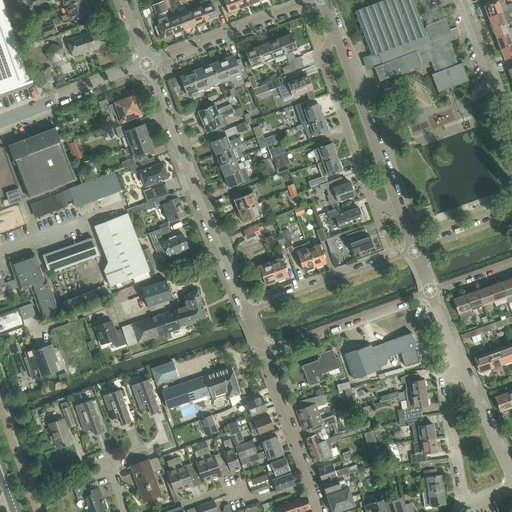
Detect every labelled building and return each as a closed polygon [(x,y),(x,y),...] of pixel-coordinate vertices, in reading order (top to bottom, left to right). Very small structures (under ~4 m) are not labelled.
[(0,0),(0,92),(22,85),(32,81),(2,0),(0,0)] [(71,20),(71,21),(90,13),(84,0),(83,0),(66,7),(68,14),(62,16),(64,23),(71,20)] [(218,17),(211,0),(206,0),(200,3),(207,22),(207,21),(209,22),(212,21),(213,19),(218,17)] [(234,13),(239,11),(239,10),(240,9),(236,0),(223,0),(229,13),(233,12),(234,13)] [(236,0),(240,9),(241,9),(241,10),(246,8),(246,7),(250,5),(247,0),(236,0)] [(380,81),(423,65),(422,64),(432,60),(436,73),(432,74),(439,92),(469,80),(462,63),(458,64),(449,41),(459,36),(456,28),(456,27),(450,30),(445,18),(426,25),(425,21),(421,22),(420,18),(423,17),(420,7),(416,9),(415,4),(418,3),(417,0),(385,0),(386,2),(381,3),(380,0),(371,3),(372,7),(366,9),(365,8),(364,7),(363,7),(361,8),(360,9),(359,10),(359,12),(356,13),(357,17),(356,19),(356,20),(357,21),(358,22),(359,23),(362,29),(360,29),(364,39),(365,38),(368,44),(367,45),(367,47),(368,48),(369,49),(370,50),(374,61),(376,67),(374,67),(380,81)] [(169,20),(166,12),(168,11),(167,9),(164,1),(152,6),(156,16),(157,15),(158,19),(156,20),(159,27),(155,29),(157,34),(161,32),(163,38),(174,34),(169,20)] [(498,1),(484,6),(488,17),(511,8),(511,4),(511,3),(500,8),(498,1)] [(199,3),(201,8),(191,12),(196,26),(207,22),(200,3),(199,3)] [(511,8),(488,17),(493,28),(506,23),(511,20),(509,14),(511,12),(511,8)] [(196,26),(191,12),(180,16),(185,30),(196,26)] [(169,20),(174,34),(185,30),(180,16),(169,20)] [(511,27),(508,29),(506,23),(493,28),(497,38),(511,32),(511,27)] [(58,32),(55,24),(40,30),(43,37),(58,32)] [(104,29),(67,41),(73,57),(109,45),(104,29)] [(501,49),(511,44),(511,38),(511,37),(511,32),(497,38),(501,49)] [(297,49),(291,34),(280,38),(286,54),(290,65),(290,66),(302,62),(300,57),(295,59),(292,51),(297,49)] [(269,43),(275,58),(286,54),(280,38),(269,43)] [(263,62),(275,58),(269,43),(257,47),(263,62)] [(505,60),(511,57),(511,44),(501,49),(505,60)] [(251,67),(263,62),(257,47),(245,52),(249,61),(244,63),(247,70),(252,68),(251,67)] [(61,48),(51,48),(48,58),(57,64),(65,57),(61,48)] [(229,57),(228,58),(223,60),(231,80),(232,84),(248,77),(241,58),(236,61),(234,56),(233,56),(232,56),(229,57)] [(225,80),(225,82),(231,80),(223,60),(218,62),(216,61),(214,62),(213,64),(219,82),(225,80)] [(290,65),(282,68),(285,74),(304,67),(302,62),(290,66),(290,65)] [(207,65),(206,67),(202,68),(210,88),(215,86),(214,84),(219,82),(213,64),(212,65),(210,64),(207,65)] [(48,67),(38,71),(43,85),(53,81),(48,67)] [(192,71),(192,72),(191,72),(199,92),(198,90),(203,88),(204,90),(210,88),(202,68),(197,70),(196,69),(192,71)] [(185,75),(180,77),(188,96),(191,95),(196,106),(203,104),(199,92),(191,72),(190,73),(189,72),(186,73),(185,75)] [(252,89),(258,87),(253,76),(248,78),(252,89)] [(270,82),(267,83),(270,90),(272,90),(278,87),(282,99),(293,95),(293,96),(313,89),(308,76),(289,84),(288,83),(283,85),(280,78),(277,79),(270,82)] [(62,77),(53,81),(56,87),(65,84),(62,77)] [(99,102),(99,103),(103,114),(111,112),(112,115),(115,114),(119,123),(137,117),(138,117),(138,118),(139,118),(140,118),(141,118),(141,117),(142,117),(142,116),(143,116),(143,115),(143,114),(143,113),(143,112),(142,112),(142,111),(141,111),(140,111),(139,111),(136,100),(136,99),(137,99),(137,98),(137,97),(136,96),(136,95),(135,95),(134,95),(133,95),(132,95),(132,96),(131,96),(131,97),(131,98),(109,106),(107,100),(99,102)] [(390,115),(403,110),(400,101),(387,106),(390,115)] [(301,120),(294,122),(296,128),(323,118),(318,104),(305,108),(307,116),(301,118),(301,120)] [(202,122),(233,110),(231,106),(219,111),(219,110),(217,110),(215,105),(198,112),(202,122)] [(233,110),(236,117),(244,114),(241,107),(233,110)] [(223,126),(221,121),(223,120),(223,119),(235,114),(233,110),(202,122),(207,133),(212,130),(214,135),(221,132),(219,127),(223,126)] [(308,138),(328,131),(323,118),(296,128),(297,132),(305,129),(308,138)] [(118,138),(127,135),(131,147),(150,140),(144,124),(131,129),(128,123),(115,128),(118,138)] [(244,123),(235,127),(238,133),(247,130),(244,123)] [(75,179),(55,127),(34,136),(9,145),(29,197),(75,179)] [(212,149),(214,149),(215,154),(242,143),(239,138),(229,142),(227,136),(211,142),(211,144),(211,145),(212,149)] [(135,158),(154,151),(150,140),(131,147),(135,158)] [(242,143),(215,154),(218,159),(217,160),(219,165),(236,159),(243,156),(241,152),(242,151),(244,150),(242,143)] [(332,143),(312,150),(317,164),(337,157),(332,143)] [(283,145),(270,149),(273,158),(286,154),(283,145)] [(79,151),(73,153),(75,160),(82,158),(79,151)] [(273,158),(277,169),(290,164),(286,154),(273,158)] [(342,171),(337,157),(317,164),(322,178),(309,182),(311,189),(319,185),(328,182),(326,176),(328,176),(342,171)] [(263,161),(268,175),(275,172),(269,158),(263,161)] [(134,159),(123,163),(125,168),(130,167),(136,164),(134,159)] [(250,165),(248,160),(238,164),(236,159),(219,165),(221,171),(222,171),(224,176),(240,170),(240,169),(245,167),(245,168),(250,165)] [(149,160),(138,164),(141,172),(146,186),(168,178),(162,163),(151,167),(149,160)] [(240,170),(224,176),(226,181),(226,183),(227,186),(229,187),(230,188),(245,182),(250,180),(245,168),(240,170)] [(70,190),(31,205),(36,219),(69,206),(68,205),(74,202),(76,208),(105,197),(122,191),(115,173),(70,189),(70,190)] [(319,185),(321,191),(326,189),(328,195),(327,196),(330,205),(355,196),(350,182),(344,184),(342,178),(328,183),(328,182),(319,185)] [(164,182),(152,187),(152,188),(156,199),(169,195),(164,182)] [(291,199),(297,196),(294,187),(288,190),(291,199)] [(18,188),(6,193),(10,205),(23,201),(18,188)] [(148,202),(156,199),(152,188),(144,191),(148,202)] [(245,195),(234,200),(239,211),(257,203),(252,190),(244,194),(245,195)] [(147,210),(163,205),(169,222),(184,217),(178,199),(177,199),(176,196),(175,193),(156,199),(148,202),(145,204),(147,210)] [(254,218),(254,220),(262,216),(257,203),(239,211),(244,222),(254,218)] [(130,209),(127,210),(128,214),(138,211),(145,208),(146,208),(144,204),(130,209)] [(304,214),(302,207),(294,209),(296,216),(304,214)] [(324,213),(323,213),(325,220),(335,217),(339,228),(363,220),(359,208),(342,214),(339,207),(324,213)] [(124,216),(95,226),(98,235),(109,262),(105,272),(110,287),(133,278),(135,283),(150,277),(149,273),(150,272),(149,270),(137,238),(134,229),(128,214),(124,216)] [(260,230),(258,225),(257,225),(257,226),(243,231),(247,239),(260,234),(259,230),(260,230)] [(134,229),(137,238),(144,236),(140,227),(134,229)] [(158,229),(149,233),(157,253),(162,250),(165,257),(169,256),(170,256),(188,248),(188,247),(188,245),(187,243),(185,242),(182,233),(176,236),(175,235),(169,238),(169,239),(163,241),(161,235),(158,229)] [(323,229),(317,231),(321,242),(326,240),(326,239),(323,229)] [(364,229),(346,235),(349,242),(353,254),(373,246),(369,235),(367,236),(364,229)] [(43,255),(50,273),(99,256),(92,237),(43,255)] [(333,237),(326,239),(326,240),(331,253),(338,251),(333,237)] [(283,255),(287,253),(288,253),(285,242),(283,239),(277,241),(283,255)] [(290,240),(285,242),(288,253),(294,251),(297,261),(300,260),(304,271),(315,267),(309,248),(308,248),(306,243),(293,248),(290,240)] [(322,243),(312,247),(309,248),(315,267),(326,263),(322,252),(325,251),(322,243)] [(45,282),(35,254),(10,262),(16,280),(19,287),(21,291),(31,287),(42,318),(59,312),(47,281),(45,282)] [(152,257),(146,259),(149,269),(156,266),(152,257)] [(285,266),(286,265),(284,257),(270,262),(277,281),(289,277),(285,266)] [(262,274),(266,285),(277,281),(270,262),(257,267),(260,275),(262,274)] [(0,298),(9,295),(8,291),(19,287),(16,280),(5,284),(0,270),(0,298)] [(511,300),(511,277),(501,282),(508,302),(511,300)] [(173,299),(170,291),(166,280),(153,284),(159,303),(173,299)] [(495,301),(496,306),(508,302),(501,282),(489,286),(494,301),(495,301)] [(141,288),(148,307),(159,303),(153,284),(141,288)] [(110,294),(106,285),(63,302),(66,311),(110,294)] [(494,301),(489,286),(477,291),(482,305),(494,301)] [(187,306),(185,307),(187,313),(203,307),(198,290),(188,293),(189,295),(184,297),(187,306)] [(470,310),(482,305),(477,291),(465,295),(470,310)] [(453,299),(460,319),(472,315),(470,310),(465,295),(453,299)] [(36,316),(31,303),(19,308),(24,320),(36,316)] [(207,319),(204,310),(203,307),(187,313),(185,307),(163,314),(169,333),(178,330),(179,331),(181,330),(181,328),(192,324),(194,330),(201,328),(199,322),(207,319)] [(122,327),(128,346),(169,333),(163,314),(122,327)] [(102,344),(113,340),(115,348),(126,344),(121,329),(115,331),(111,321),(95,327),(102,344)] [(371,345),(345,355),(354,379),(380,369),(379,367),(385,364),(389,357),(389,355),(400,351),(401,353),(406,367),(420,361),(422,361),(417,348),(412,333),(372,347),(371,345)] [(55,363),(58,362),(51,344),(34,350),(34,349),(25,352),(27,358),(25,358),(29,371),(33,380),(58,371),(55,363)] [(503,364),(511,361),(511,349),(510,345),(498,349),(503,364)] [(473,353),(474,357),(480,373),(492,369),(486,353),(487,353),(485,348),(473,353)] [(498,349),(487,353),(486,353),(492,369),(503,364),(498,349)] [(302,366),(308,381),(310,386),(324,381),(322,374),(342,367),(339,357),(336,358),(333,350),(319,354),(321,359),(302,366)] [(173,362),(151,369),(157,384),(177,377),(173,362)] [(232,367),(162,390),(169,409),(210,395),(212,399),(227,394),(229,398),(240,394),(232,367)] [(418,381),(417,373),(407,375),(401,378),(401,383),(405,383),(406,390),(405,390),(405,392),(398,393),(399,398),(406,397),(426,394),(424,380),(418,381)] [(140,411),(148,408),(151,415),(160,411),(148,380),(131,386),(140,411)] [(324,393),(322,388),(315,391),(317,396),(324,393)] [(351,388),(344,390),(349,409),(350,412),(357,410),(354,395),(352,395),(351,388)] [(112,420),(120,418),(123,425),(132,422),(123,397),(121,391),(120,390),(103,396),(112,420)] [(381,402),(398,397),(396,392),(380,397),(381,402)] [(511,406),(507,392),(495,397),(500,412),(511,407),(511,406)] [(305,408),(297,411),(300,420),(319,413),(316,407),(327,403),(324,394),(317,396),(302,400),(305,408)] [(421,407),(428,406),(426,394),(399,398),(399,401),(406,400),(408,409),(405,409),(406,419),(423,416),(421,407)] [(246,403),(249,410),(243,412),(245,418),(267,410),(262,397),(259,398),(259,396),(254,398),(255,399),(246,403)] [(85,431),(92,428),(94,435),(103,432),(92,401),(76,407),(85,431)] [(68,407),(62,409),(69,427),(75,425),(68,407)] [(304,430),(313,427),(315,432),(320,430),(337,423),(333,414),(321,419),(319,413),(300,420),(304,430)] [(255,421),(249,423),(251,430),(253,436),(254,435),(274,428),(272,423),(273,420),(272,417),(269,415),(255,421)] [(435,438),(433,424),(424,425),(423,416),(406,419),(407,426),(412,425),(414,441),(421,440),(435,438)] [(210,417),(200,420),(204,431),(205,435),(215,431),(210,417)] [(57,448),(72,443),(64,419),(49,425),(53,436),(52,437),(51,439),(52,442),(54,443),(55,442),(57,448)] [(204,431),(200,420),(194,422),(198,433),(204,431)] [(237,421),(228,424),(232,435),(236,434),(241,432),(239,426),(237,421)] [(356,433),(354,427),(339,432),(341,438),(356,433)] [(306,435),(307,438),(305,439),(308,446),(328,439),(326,435),(322,436),(320,430),(315,432),(306,435)] [(364,434),(370,451),(379,448),(373,431),(364,434)] [(236,434),(232,435),(236,446),(240,445),(236,434)] [(340,440),(338,435),(328,439),(308,446),(314,462),(322,459),(323,462),(332,458),(329,450),(332,449),(330,444),(340,440)] [(253,440),(240,445),(236,446),(241,460),(280,445),(277,436),(262,441),(263,445),(256,447),(253,440)] [(423,453),(437,451),(435,438),(421,440),(423,453)] [(223,441),(227,451),(219,454),(227,476),(233,474),(232,472),(241,469),(230,439),(223,441)] [(284,454),(280,445),(241,460),(243,465),(267,456),(269,460),(284,454)] [(211,457),(208,447),(201,449),(212,479),(220,476),(221,478),(227,476),(219,454),(211,457)] [(195,451),(199,461),(191,464),(199,486),(204,484),(204,482),(212,479),(201,449),(195,451)] [(353,458),(351,451),(343,454),(345,460),(353,458)] [(408,464),(420,462),(425,461),(425,455),(418,456),(418,455),(412,456),(412,455),(407,455),(408,464)] [(129,467),(141,500),(160,494),(153,472),(162,469),(158,457),(129,467)] [(183,467),(179,457),(173,459),(184,489),(192,486),(193,488),(199,486),(191,464),(183,467)] [(251,480),(253,486),(266,482),(273,479),(278,478),(277,475),(289,470),(285,458),(272,463),(266,465),(269,471),(268,472),(268,473),(251,480)] [(179,501),(175,492),(184,489),(173,459),(167,461),(170,471),(164,473),(174,503),(179,501)] [(425,461),(420,462),(421,468),(435,466),(434,460),(425,461)] [(336,471),(334,464),(318,470),(322,481),(337,476),(358,470),(356,465),(348,468),(348,467),(336,471)] [(422,471),(424,479),(427,478),(429,492),(443,490),(441,475),(436,476),(435,469),(422,471)] [(295,484),(290,473),(278,478),(273,479),(277,491),(295,484)] [(322,481),(326,495),(327,495),(335,492),(342,490),(347,488),(346,484),(345,480),(339,482),(337,476),(322,481)] [(253,494),(269,489),(266,482),(253,486),(251,487),(253,494)] [(84,507),(87,506),(88,511),(98,511),(109,508),(105,499),(102,500),(101,497),(102,496),(99,488),(91,491),(89,484),(75,489),(78,500),(81,499),(84,507)] [(336,511),(355,506),(349,488),(342,490),(335,492),(327,495),(326,495),(332,511),(336,511)] [(429,492),(422,493),(425,507),(445,504),(443,490),(429,492)] [(58,495),(51,498),(56,511),(62,511),(64,511),(58,495)] [(275,507),(277,511),(300,511),(311,509),(307,496),(275,507)] [(383,499),(386,511),(406,511),(405,505),(402,496),(384,502),(383,499)] [(386,511),(383,499),(364,505),(366,511),(386,511)] [(214,501),(187,510),(187,511),(217,511),(215,503),(214,501)] [(263,505),(265,510),(272,507),(270,502),(263,505)] [(411,503),(405,505),(406,511),(413,511),(411,504),(411,503)]
